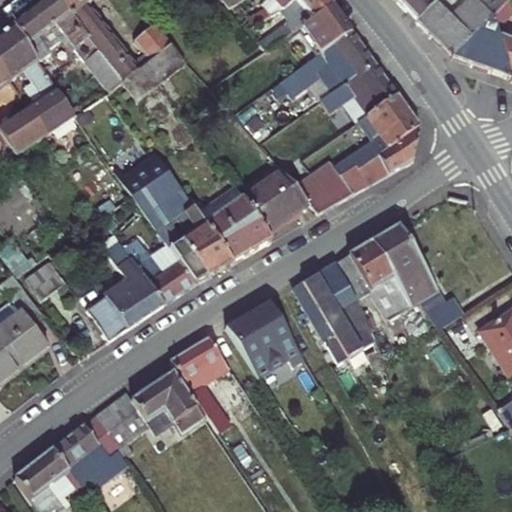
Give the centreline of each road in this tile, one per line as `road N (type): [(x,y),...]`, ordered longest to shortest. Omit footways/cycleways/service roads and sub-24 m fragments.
road 1 (residential): [(475,151),(125,368),(0,460)]
road 2 (tertiary): [(362,0),(475,151)]
